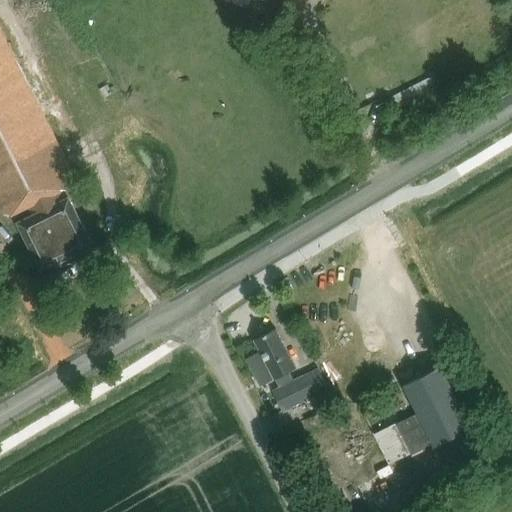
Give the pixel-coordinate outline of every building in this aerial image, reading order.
[(0,24),(0,210),(12,214),(28,206),(33,218),(18,225),(41,270),(93,243),(70,198),(84,191),(0,24)] [(409,101),(432,90),(426,78),(392,94),(402,113),(412,108),(409,101)] [(288,369),(296,365),(276,327),(255,338),(275,376),(288,369)] [(436,442),(471,424),(440,363),(406,381),(420,409),(436,442)] [(283,409),(317,391),(325,386),(315,367),(273,391),(283,409)] [(288,369),(275,376),(280,386),(293,378),(288,369)] [(329,391),(319,396),(326,410),(335,405),(329,391)] [(420,409),(398,420),(415,452),(436,442),(420,409)]
